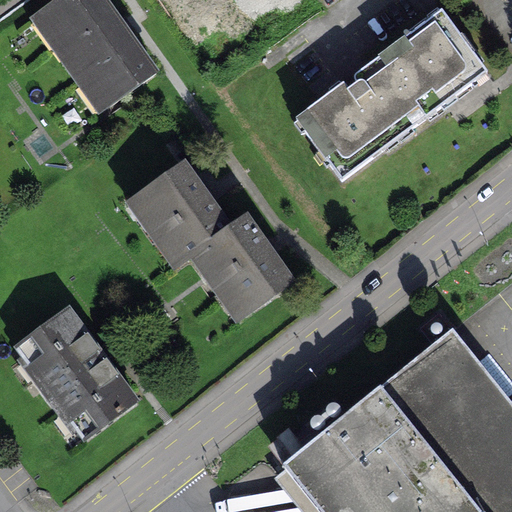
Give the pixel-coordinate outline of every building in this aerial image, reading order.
[(65,0),(34,24),(100,111),(156,69),(103,0),(65,0)] [(343,185),(489,76),(442,14),(296,123),(343,185)] [(232,230),(186,165),(125,209),(174,278),(191,266),(187,261),(232,230)] [(297,287),(249,218),(232,230),(187,261),(191,266),(235,330),(297,287)] [(141,405),(70,309),(14,350),(21,361),(17,364),(72,439),(77,435),(85,446),(141,405)] [(511,511),(511,407),(453,334),(274,482),(298,511),(511,511)]
